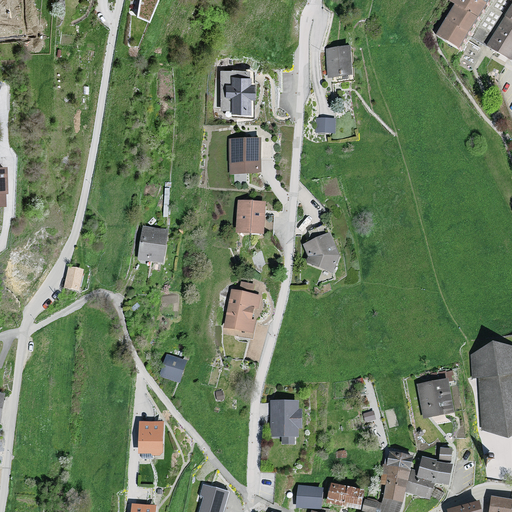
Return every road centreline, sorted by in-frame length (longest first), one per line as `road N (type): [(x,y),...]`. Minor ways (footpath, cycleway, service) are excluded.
road 1 (residential): [(315,0),(303,38),(286,278),(254,408),(250,498)]
road 2 (residential): [(25,329),(73,236),(120,0)]
road 3 (residential): [(25,329),(98,294),(114,300),(143,372),(250,498)]
road 4 (residential): [(0,510),(25,329)]
